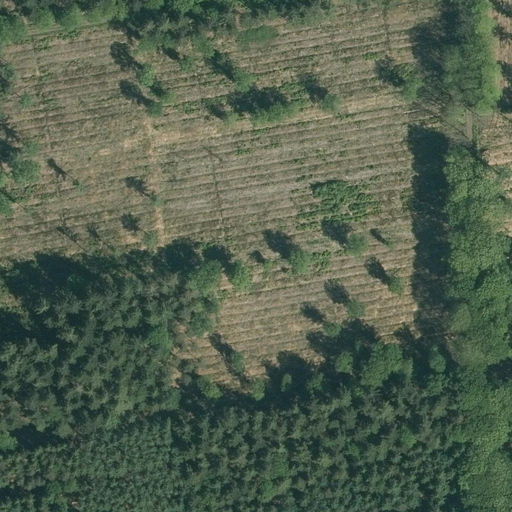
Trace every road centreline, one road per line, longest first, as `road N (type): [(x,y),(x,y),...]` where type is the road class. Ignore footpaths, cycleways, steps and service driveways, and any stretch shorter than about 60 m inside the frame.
road 1 (track): [(472,218),(160,277),(176,420),(0,454)]
road 2 (track): [(483,511),(463,0)]
road 3 (track): [(217,0),(0,34)]
